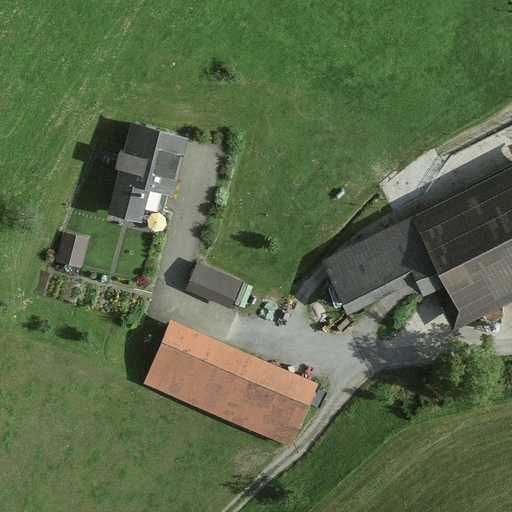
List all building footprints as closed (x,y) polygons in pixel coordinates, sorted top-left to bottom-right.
[(186,127),(131,114),(109,206),(142,214),(151,179),(172,184),(186,127)] [(467,317),(511,294),(511,162),(329,254),(354,304),(407,278),(417,298),(449,281),(467,317)] [(80,264),(87,234),(65,229),(57,258),(80,264)] [(186,286),(231,304),(243,277),(197,258),(186,286)] [(144,380),(291,441),(318,375),(171,314),(144,380)]
